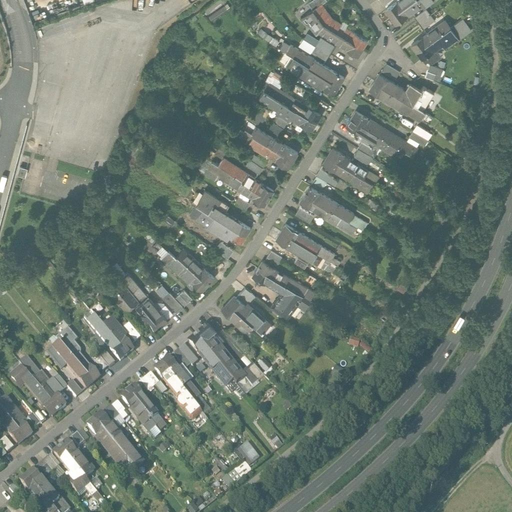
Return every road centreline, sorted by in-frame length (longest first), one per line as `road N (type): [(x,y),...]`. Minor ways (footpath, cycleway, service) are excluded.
road 1 (residential): [(359,0),(382,32),(381,46),(238,271),(0,479)]
road 2 (primary): [(511,204),(488,272),(441,357),(409,400),(287,511)]
road 3 (primary): [(328,511),(433,411),(511,282)]
